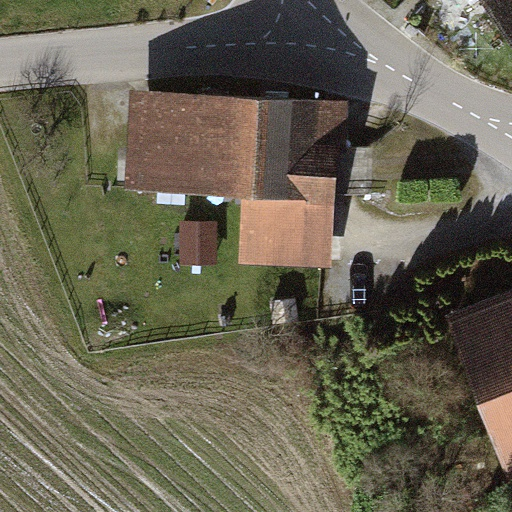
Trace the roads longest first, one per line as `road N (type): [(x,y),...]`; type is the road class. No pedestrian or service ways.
road 1 (residential): [(0,61),(242,45),(300,28)]
road 2 (residential): [(300,28),(511,128)]
